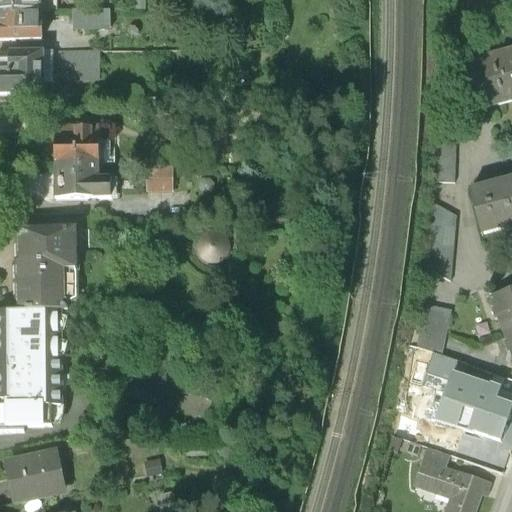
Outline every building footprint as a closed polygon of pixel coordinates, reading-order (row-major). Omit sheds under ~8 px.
[(0,0),(0,12),(39,13),(56,13),(55,0),(0,0)] [(39,25),(39,13),(0,12),(0,40),(41,40),(41,25),(39,25)] [(74,13),(74,28),(111,28),(110,13),(74,13)] [(43,53),(8,53),(8,63),(0,63),(0,97),(43,97),(43,83),(43,53)] [(98,53),(43,53),(43,83),(98,83),(98,53)] [(480,111),(511,102),(511,67),(508,53),(467,63),(480,111)] [(434,123),(431,185),(453,184),(456,124),(434,123)] [(55,141),(55,164),(98,165),(98,148),(98,129),(49,130),(49,141),(55,141)] [(98,165),(55,164),(55,188),(49,188),(49,200),(115,200),(114,180),(99,180),(98,165)] [(173,169),(146,169),(146,193),(173,193),(173,169)] [(511,181),(469,193),(481,236),(511,227),(511,181)] [(425,270),(449,282),(456,218),(430,205),(425,270)] [(17,231),(18,244),(76,243),(76,230),(17,231)] [(228,252),(229,247),(228,243),(226,239),(223,235),(218,233),(214,233),(209,233),(205,236),(201,239),(199,244),(199,249),(200,254),(203,258),(208,261),(212,263),(218,262),(222,260),(226,256),(228,252)] [(77,256),(76,243),(18,244),(18,258),(77,256)] [(77,270),(77,256),(18,258),(18,271),(75,270),(77,270)] [(18,271),(18,291),(75,290),(75,270),(18,271)] [(496,319),(500,331),(511,326),(511,289),(488,299),(491,308),(489,309),(493,320),(496,319)] [(75,304),(75,290),(18,291),(19,311),(60,311),(66,311),(66,304),(75,304)] [(440,356),(449,311),(425,305),(416,347),(440,356)] [(0,311),(0,366),(61,366),(60,311),(19,311),(0,311)] [(511,326),(500,331),(504,342),(502,343),(505,353),(508,352),(511,361),(511,326)] [(426,375),(450,383),(452,376),(461,379),(466,366),(432,354),(426,375)] [(61,409),(61,366),(0,366),(0,435),(22,435),(22,431),(49,430),(49,409),(61,409)] [(450,383),(436,423),(473,434),(473,433),(500,442),(511,410),(511,394),(489,387),(489,389),(461,379),(452,376),(450,383)] [(420,462),(412,486),(448,499),(444,511),(472,511),(478,496),(483,498),(488,484),(458,473),(457,476),(444,471),(449,457),(426,450),(422,462),(420,462)] [(10,464),(18,507),(66,498),(58,455),(10,464)]
